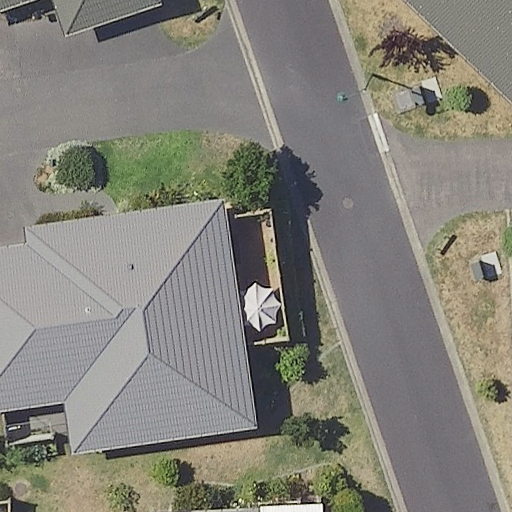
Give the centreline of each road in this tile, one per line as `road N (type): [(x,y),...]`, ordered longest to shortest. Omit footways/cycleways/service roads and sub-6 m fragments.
road 1 (residential): [(352,195),(454,511)]
road 2 (residential): [(306,71),(0,120)]
road 3 (residential): [(511,179),(352,195)]
road 4 (residential): [(306,71),(352,195)]
